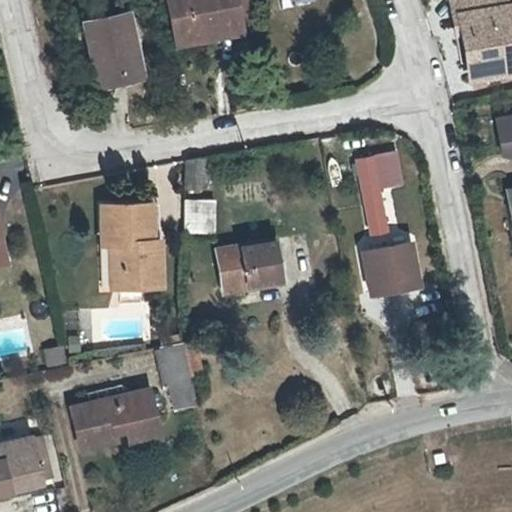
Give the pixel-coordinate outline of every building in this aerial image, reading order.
[(224,0),(160,0),(169,41),(200,35),(202,41),(232,35),(224,0)] [(224,0),(231,30),(246,27),(239,0),(224,0)] [(511,0),(446,0),(451,24),(511,12),(511,0)] [(511,12),(451,24),(463,84),(511,75),(511,74),(510,63),(511,62),(511,12)] [(89,86),(114,82),(116,88),(135,84),(121,21),(76,30),(89,86)] [(511,116),(488,121),(494,158),(506,155),(511,159),(511,193),(504,194),(507,211),(509,210),(511,225),(511,116)] [(350,159),(362,232),(377,229),(365,157),(350,159)] [(180,192),(195,192),(196,163),(180,167),(180,192)] [(182,232),(215,232),(215,198),(182,198),(182,232)] [(113,250),(113,297),(155,298),(155,251),(150,251),(150,213),(100,213),(100,250),(113,250)] [(235,285),(236,291),(276,281),(266,240),(211,253),(219,288),(235,285)] [(403,255),(356,263),(362,301),(410,293),(403,255)] [(221,294),(236,291),(235,285),(219,288),(221,294)] [(81,310),(62,310),(63,335),(81,335),(81,310)] [(63,345),(42,348),(45,366),(66,362),(63,345)] [(156,352),(169,414),(189,410),(175,349),(156,352)] [(110,440),(122,437),(152,431),(145,396),(67,413),(76,455),(111,447),(110,440)] [(155,445),(152,431),(122,437),(125,452),(155,445)] [(0,494),(34,487),(33,484),(31,471),(42,468),(36,440),(24,442),(23,441),(0,445),(0,494)] [(45,482),(42,468),(31,471),(33,484),(45,482)]
